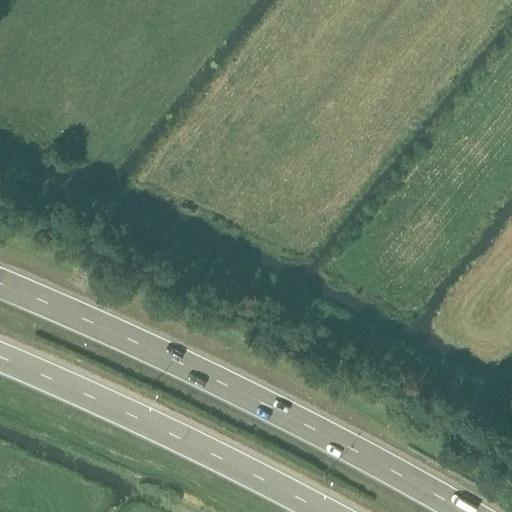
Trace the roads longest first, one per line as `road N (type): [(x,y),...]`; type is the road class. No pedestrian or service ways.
road 1 (primary): [(464,511),(309,427),(0,283)]
road 2 (primary): [(0,357),(323,511)]
